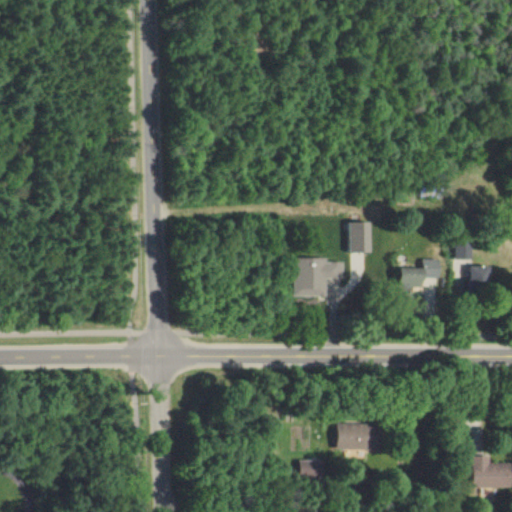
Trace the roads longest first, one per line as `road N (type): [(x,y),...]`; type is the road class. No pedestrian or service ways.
road 1 (residential): [(162,511),(150,0)]
road 2 (tertiary): [(511,358),(0,353)]
